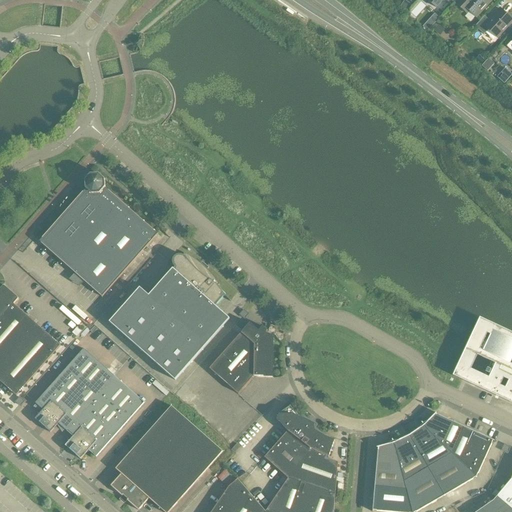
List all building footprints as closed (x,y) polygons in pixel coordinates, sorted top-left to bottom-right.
[(422,0),(411,12),(416,17),(427,5),(422,0)] [(475,17),(491,1),(490,0),(458,0),(455,3),(467,14),(469,11),(475,17)] [(497,37),(511,20),(511,19),(501,9),(490,21),(485,16),(475,27),(484,35),(488,30),(497,37)] [(428,28),(439,17),(435,14),(425,25),(428,28)] [(434,31),(440,36),(445,30),(438,25),(434,31)] [(480,56),(475,60),(480,65),(485,61),(480,56)] [(511,75),(511,74),(505,68),(501,73),(503,75),(499,79),(504,84),(511,75)] [(39,242),(103,298),(158,235),(106,188),(105,180),(99,175),(91,175),(90,176),(86,181),(86,189),(39,242)] [(190,256),(184,253),(183,256),(182,256),(181,255),(180,255),(178,255),(177,256),(176,256),(175,257),(174,258),(174,259),(173,260),(173,262),(173,263),(173,265),(174,266),(174,267),(175,268),(173,269),(149,296),(140,288),(110,323),(175,381),(230,319),(216,307),(225,296),(221,291),(218,286),(220,285),(216,279),(212,274),(208,269),(201,264),(196,260),(190,256)] [(0,381),(17,396),(61,346),(14,304),(19,299),(4,286),(0,290),(0,381)] [(244,311),(240,315),(245,319),(249,314),(244,311)] [(511,333),(480,318),(453,376),(461,380),(511,403),(511,333)] [(250,324),(243,332),(210,369),(239,394),(254,376),(272,377),(273,336),(270,337),(266,333),(268,331),(263,327),(259,332),(250,324)] [(78,327),(72,333),(77,337),(82,331),(78,327)] [(78,416),(114,376),(84,349),(36,404),(43,410),(35,419),(40,423),(40,424),(41,424),(45,428),(46,429),(51,433),(59,424),(65,430),(78,416)] [(114,376),(78,416),(65,430),(73,437),(65,446),(70,450),(70,451),(71,451),(75,455),(76,456),(76,455),(81,460),(89,451),(96,457),(145,403),(114,376)] [(16,402),(19,405),(21,406),(25,402),(20,398),(16,402)] [(288,431),(265,458),(289,479),(336,495),(338,463),(328,459),(335,441),(327,437),(320,434),(314,430),(307,425),(300,417),(296,413),(291,406),(276,416),(282,424),(288,431)] [(164,511),(169,511),(223,452),(172,407),(116,469),(122,474),(111,486),(122,496),(123,495),(128,500),(127,501),(139,511),(149,499),(164,511)] [(453,453),(464,427),(436,414),(424,425),(453,453)] [(424,425),(410,436),(429,468),(453,453),(424,425)] [(464,427),(453,453),(477,477),(494,441),(464,427)] [(429,468),(410,436),(394,443),(404,483),(429,468)] [(404,483),(394,443),(378,447),(375,487),(406,490),(404,483)] [(477,477),(453,453),(429,468),(445,496),(477,477)] [(417,511),(445,496),(429,468),(404,483),(406,490),(412,511),(417,511)] [(511,478),(511,479),(497,497),(511,509),(511,478)] [(265,511),(266,511),(238,479),(229,487),(220,501),(212,511),(265,511)] [(266,511),(265,511),(334,511),(336,495),(289,479),(266,511)] [(412,511),(406,490),(375,487),(373,511),(383,511),(412,511)] [(511,511),(511,509),(497,497),(494,501),(477,511),(511,511)]
